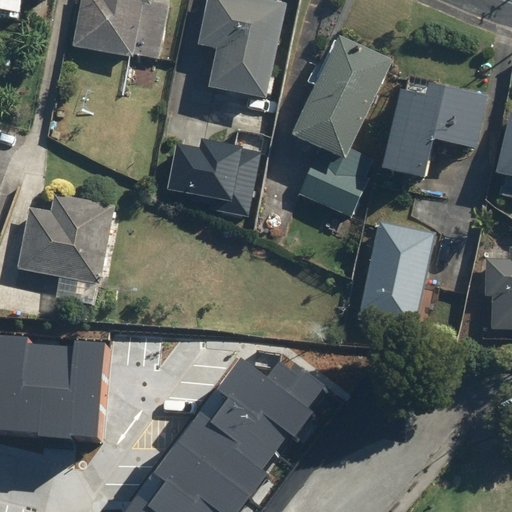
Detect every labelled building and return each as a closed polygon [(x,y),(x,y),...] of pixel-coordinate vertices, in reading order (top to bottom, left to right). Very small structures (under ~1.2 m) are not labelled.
[(0,0),(0,14),(15,18),(18,3),(45,8),(46,0),(0,0)] [(149,21),(150,15),(151,0),(78,0),(72,53),(85,55),(85,59),(131,66),(160,70),(166,23),(149,21)] [(255,0),(203,0),(194,51),(210,54),(202,95),(216,98),(212,121),(260,130),(284,5),(255,0)] [(352,149),(391,64),(339,40),(292,146),(317,158),(299,198),(349,220),(376,159),(352,149)] [(376,188),(417,198),(428,152),(472,163),(486,105),(424,90),(421,102),(397,97),(376,188)] [(495,198),(511,200),(511,117),(504,116),(492,183),(498,184),(495,198)] [(172,198),(260,212),(269,155),(181,141),(172,198)] [(50,215),(25,212),(16,276),(99,291),(111,211),(52,202),(50,215)] [(435,235),(374,223),(354,330),(415,341),(435,235)] [(511,252),(487,250),(481,335),(511,336),(511,252)] [(0,339),(0,431),(94,438),(101,348),(0,339)] [(241,511),(329,398),(276,357),(263,374),(244,360),(126,511),(241,511)]
